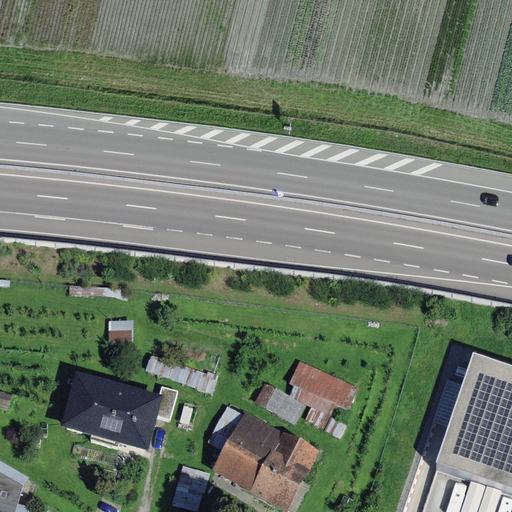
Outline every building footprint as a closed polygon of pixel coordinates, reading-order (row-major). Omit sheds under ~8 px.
[(511,371),(475,360),(437,473),(511,497),(511,371)] [(361,389),(304,361),(293,385),(350,413),(361,389)] [(171,401),(84,375),(68,428),(156,454),(171,401)] [(229,452),(245,413),(227,406),(211,446),(229,452)] [(296,511),(327,454),(250,413),(218,474),(289,511),(296,511)] [(175,504),(198,511),(200,511),(212,476),(186,468),(175,504)]
